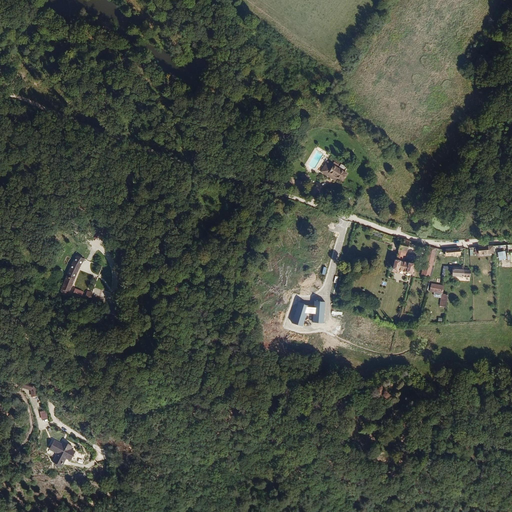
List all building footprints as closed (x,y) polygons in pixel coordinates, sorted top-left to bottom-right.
[(318,172),(330,179),(331,176),(338,180),(345,168),(339,165),(338,166),(326,159),(318,172)] [(388,244),(390,237),(382,235),(380,241),(388,244)] [(404,252),(406,242),(399,241),(397,250),(404,252)] [(511,251),(511,243),(491,245),(491,253),(511,251)] [(491,253),(491,245),(473,247),(473,254),(477,253),(477,254),(491,253)] [(427,276),(434,248),(427,246),(420,274),(427,276)] [(411,263),(397,260),(399,254),(393,252),(389,269),(409,274),(411,263)] [(77,292),(87,265),(92,259),(85,254),(79,262),(68,289),(77,292)] [(428,291),(440,293),(441,288),(442,285),(429,283),(428,291)] [(444,308),(446,294),(440,293),(438,307),(444,308)] [(31,395),(36,396),(38,386),(23,382),(22,388),(32,390),(31,395)] [(42,420),(48,418),(46,410),(40,411),(42,420)] [(62,450),(57,446),(60,443),(53,438),(49,441),(42,435),(37,443),(44,448),(38,457),(45,462),(51,454),(56,457),(62,450)]
